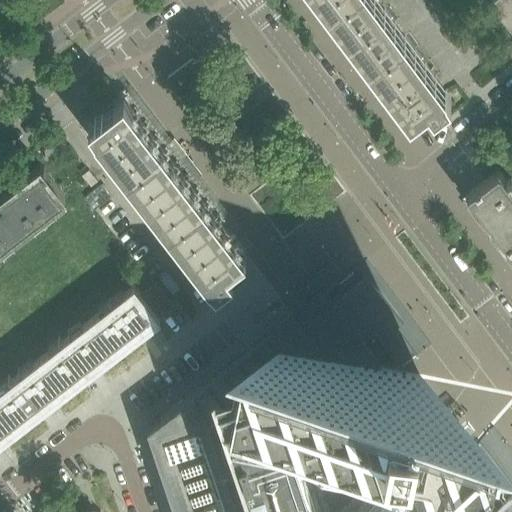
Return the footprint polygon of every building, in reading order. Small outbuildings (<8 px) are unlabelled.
[(446,89),(395,21),(378,0),(316,0),(324,9),(327,7),(337,20),(334,23),(344,36),(348,34),(358,47),(355,50),(365,63),(368,61),(378,74),(375,77),(385,90),(388,88),(398,101),(396,104),(405,117),(409,115),(410,117),(428,103),(434,111),(451,98),(446,89)] [(511,0),(491,0),(511,23),(511,0)] [(494,21),(480,4),(466,16),(481,33),(490,25),(494,21)] [(218,54),(199,28),(182,41),(195,57),(191,60),(195,64),(198,62),(202,66),(218,54)] [(206,194),(196,181),(192,183),(182,170),(185,167),(175,154),(171,156),(161,143),(164,140),(155,127),(150,129),(136,111),(139,107),(124,88),(119,93),(120,97),(90,120),(97,131),(117,157),(209,279),(216,286),(233,273),(227,265),(245,252),(244,250),(247,247),(237,234),(233,236),(223,223),(226,220),(216,208),(212,209),(202,196),(206,194)] [(63,196),(65,195),(40,162),(38,163),(39,164),(28,172),(27,171),(17,179),(18,180),(0,193),(0,198),(22,227),(62,195),(63,196)] [(511,238),(511,186),(498,169),(467,192),(505,243),(511,238)] [(0,243),(22,227),(0,198),(0,243)] [(159,415),(147,424),(149,432),(150,433),(176,511),(511,511),(511,450),(493,425),(511,403),(511,393),(461,383),(367,258),(338,280),(323,291),(294,313),(256,342),(228,337),(213,362),(216,372),(160,415),(159,415)] [(168,299),(156,283),(141,294),(157,314),(171,303),(168,299)] [(145,325),(156,317),(157,318),(158,317),(157,314),(141,294),(134,284),(132,285),(132,286),(89,319),(113,350),(135,333),(136,335),(147,327),(145,325)] [(95,364),(113,350),(89,319),(40,357),(64,388),(85,372),(86,373),(88,372),(96,365),(95,364)] [(45,402),(64,388),(40,357),(0,388),(0,409),(13,427),(35,410),(36,412),(46,404),(45,402)] [(0,437),(13,427),(0,409),(0,437)]
